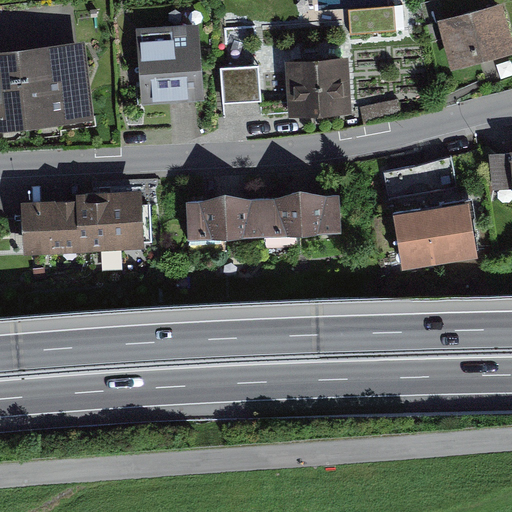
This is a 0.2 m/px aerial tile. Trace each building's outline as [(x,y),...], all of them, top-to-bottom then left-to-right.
[(461,61),(511,46),(511,28),(506,6),(450,22),(461,61)] [(206,19),(141,20),(142,101),(207,100),(206,19)] [(83,38),(0,47),(0,128),(92,118),(83,38)] [(352,53),(288,56),(290,111),(355,108),(352,53)] [(261,114),(260,81),(221,83),(223,116),(261,114)] [(399,108),(362,114),(365,126),(401,120),(399,108)] [(429,144),(388,153),(394,185),(436,176),(429,144)] [(339,189),(270,190),(271,233),(340,232),(339,189)] [(145,191),(23,197),(26,246),(147,241),(145,191)] [(267,192),(189,194),(189,234),(267,233),(267,192)] [(399,215),(407,261),(472,251),(464,205),(399,215)]
